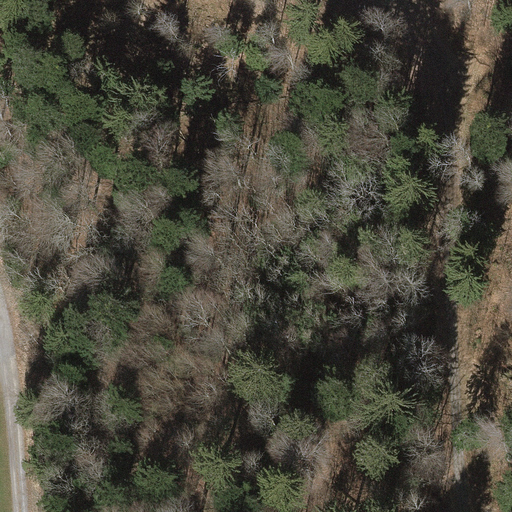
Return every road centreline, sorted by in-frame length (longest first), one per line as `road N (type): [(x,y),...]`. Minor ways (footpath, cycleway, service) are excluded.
road 1 (track): [(464,511),(444,153),(433,69),(401,0)]
road 2 (track): [(26,511),(15,359),(0,285)]
